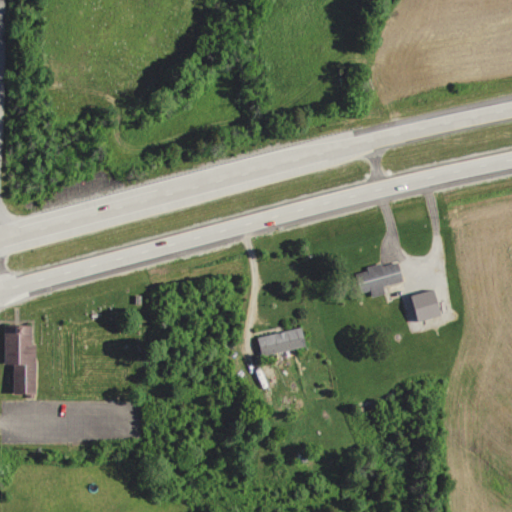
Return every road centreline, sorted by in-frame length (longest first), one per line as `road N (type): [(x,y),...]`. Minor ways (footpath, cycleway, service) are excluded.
road 1 (primary): [(0,292),(330,199),(511,159)]
road 2 (primary): [(335,147),(0,237)]
road 3 (primary): [(511,104),(335,147)]
